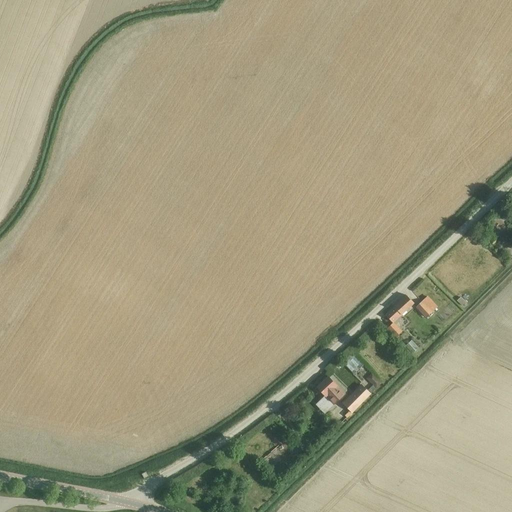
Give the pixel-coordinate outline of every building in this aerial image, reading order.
[(449,265),(444,269),(450,277),(455,274),(449,265)] [(467,295),(474,301),(479,295),(472,289),(467,295)] [(394,308),(386,315),(393,323),(396,320),(414,303),(407,296),(407,295),(396,305),(394,307),(394,308)] [(433,296),(426,301),(435,313),(442,307),(433,296)] [(423,301),(416,307),(426,318),(432,312),(423,301)] [(413,328),(419,318),(411,313),(405,323),(413,328)] [(436,325),(430,318),(427,320),(433,327),(436,325)] [(415,328),(409,334),(413,338),(419,331),(415,328)] [(421,349),(427,345),(421,336),(415,340),(421,349)] [(405,346),(412,354),(419,349),(412,341),(405,346)] [(342,361),(354,374),(363,365),(351,352),(342,361)] [(380,370),(377,374),(386,382),(390,378),(380,370)] [(371,374),(367,378),(377,388),(381,384),(371,374)] [(329,377),(318,387),(325,395),(320,400),(328,410),(345,394),(329,377)] [(353,413),(371,395),(362,386),(344,404),(353,413)] [(289,469),(296,464),(292,457),(284,463),(289,469)] [(272,475),(278,481),(289,471),(283,466),(272,475)]
